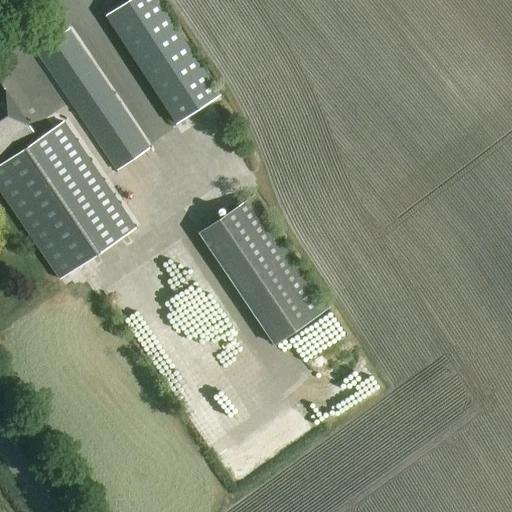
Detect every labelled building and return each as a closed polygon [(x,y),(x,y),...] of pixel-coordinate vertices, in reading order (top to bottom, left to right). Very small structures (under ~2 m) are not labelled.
[(156,0),(129,0),(105,16),(176,126),(220,98),(156,0)] [(70,30),(35,53),(115,173),(150,149),(70,30)] [(33,133),(0,83),(0,192),(59,281),(135,229),(63,123),(38,141),(33,133)] [(329,308),(253,195),(198,232),(274,345),(329,308)] [(154,239),(166,209),(154,205),(143,235),(154,239)] [(124,323),(205,462),(270,425),(258,404),(273,395),(257,368),(254,370),(206,286),(214,281),(199,256),(185,264),(183,260),(162,272),(177,298),(172,301),(203,353),(202,354),(223,389),(221,390),(227,402),(212,410),(189,370),(179,376),(142,313),(124,323)] [(96,345),(167,470),(187,458),(108,319),(90,329),(99,344),(96,345)]
